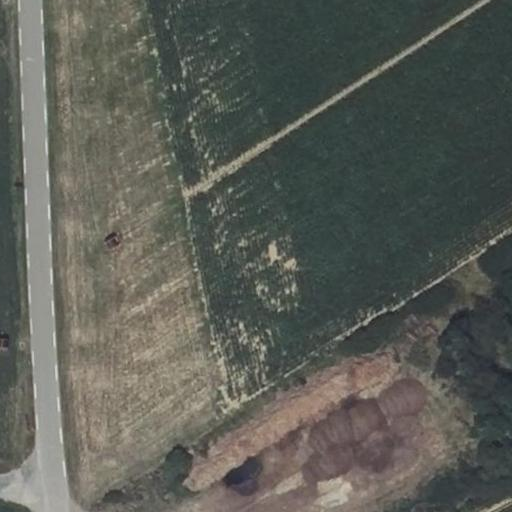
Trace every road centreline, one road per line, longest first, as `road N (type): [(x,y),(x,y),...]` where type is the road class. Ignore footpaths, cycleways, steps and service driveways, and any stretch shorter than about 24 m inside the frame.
road 1 (unclassified): [(58,511),(30,0)]
road 2 (track): [(197,511),(412,399)]
